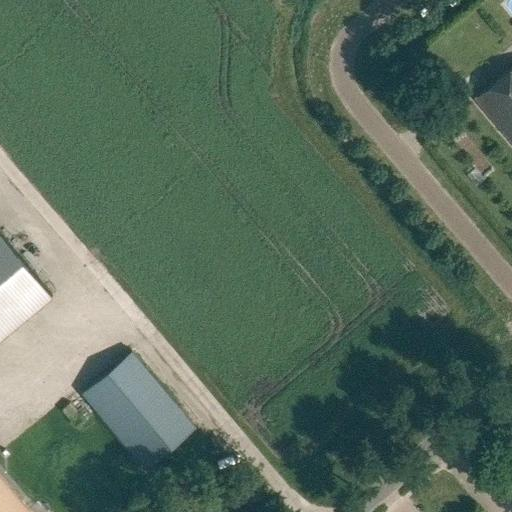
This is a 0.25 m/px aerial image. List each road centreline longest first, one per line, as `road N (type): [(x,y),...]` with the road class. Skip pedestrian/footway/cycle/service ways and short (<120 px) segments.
road 1 (track): [(300,511),(0,156)]
road 2 (residential): [(511,288),(346,89),(342,67),(351,39),(397,0)]
